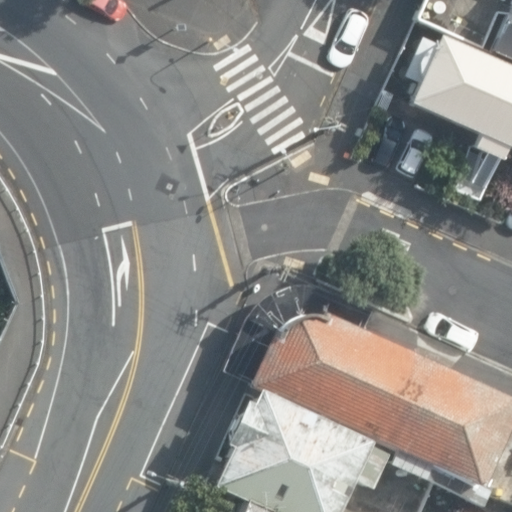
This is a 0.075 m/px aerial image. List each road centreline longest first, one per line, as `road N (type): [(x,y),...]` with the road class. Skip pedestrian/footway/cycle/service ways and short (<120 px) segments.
road 1 (residential): [(511,323),(335,220),(236,228),(113,195)]
road 2 (tertiary): [(113,195),(132,249),(131,332),(114,403),(68,511)]
road 3 (tertiary): [(317,0),(257,90),(113,195)]
road 4 (tertiary): [(0,45),(70,110),(113,195)]
